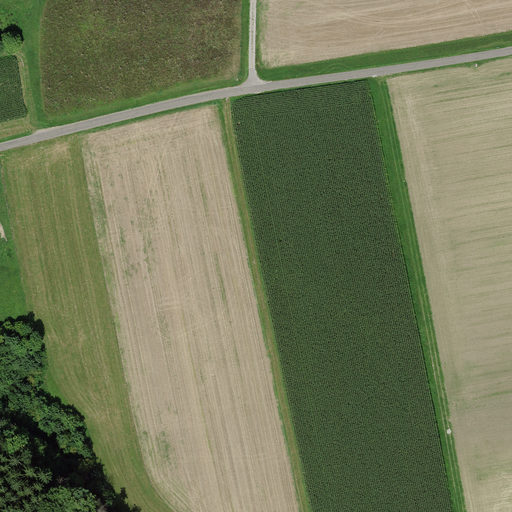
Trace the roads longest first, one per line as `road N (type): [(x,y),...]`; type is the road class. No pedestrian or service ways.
road 1 (unclassified): [(0,146),(252,89),(511,51)]
road 2 (track): [(384,70),(464,511)]
